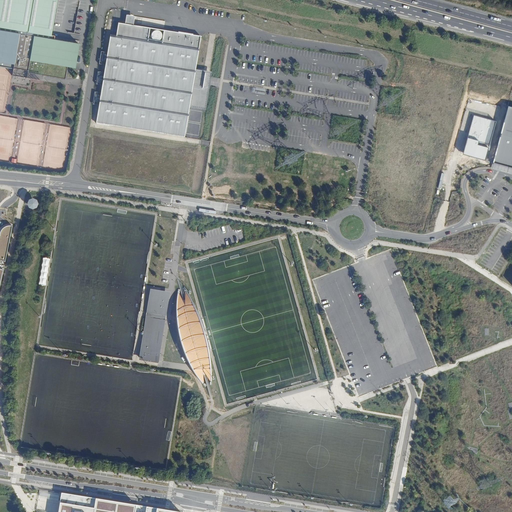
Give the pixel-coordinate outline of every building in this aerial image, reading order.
[(0,0),(0,66),(14,69),(12,76),(27,78),(28,73),(41,75),(66,80),(68,67),(76,68),(80,45),(55,41),(55,37),(52,36),(58,0),(0,0)] [(127,15),(125,24),(134,26),(135,17),(127,15)] [(196,69),(201,37),(163,30),(161,43),(148,41),(148,40),(148,37),(150,28),(134,26),(125,24),(119,23),(117,36),(111,35),(97,123),(185,137),(190,108),(190,106),(199,107),(203,78),(204,76),(195,74),(196,69)] [(159,31),(157,30),(156,30),(154,31),(152,32),(151,33),(151,34),(151,36),(151,38),(152,38),(152,39),(154,40),(155,41),(157,41),(158,41),(160,40),(161,38),(162,37),(162,36),(161,34),(161,32),(160,31),(159,31)] [(206,110),(212,72),(196,69),(195,74),(204,76),(203,78),(199,107),(190,106),(190,108),(206,110)] [(511,107),(508,107),(493,163),(511,168),(511,107)] [(0,284),(13,226),(6,225),(3,228),(0,232),(0,284)] [(150,314),(151,314),(151,316),(146,315),(139,358),(158,361),(165,322),(165,321),(164,320),(161,319),(162,315),(163,316),(165,301),(165,299),(164,296),(162,294),(161,293),(159,293),(158,293),(156,293),(155,294),(154,295),(152,296),(152,298),(149,312),(150,313),(150,314)] [(184,300),(183,300),(183,303),(181,316),(180,325),(181,330),(181,334),(182,338),(183,342),(185,349),(187,353),(188,355),(193,361),(197,367),(203,374),(204,375),(206,375),(205,370),(205,361),(205,353),(204,346),(203,338),(201,339),(200,337),(193,339),(193,337),(199,335),(199,333),(201,332),(201,331),(198,325),(196,320),(193,314),(188,305),(185,300),(184,300)] [(180,511),(181,511),(60,494),(56,511),(180,511)]
